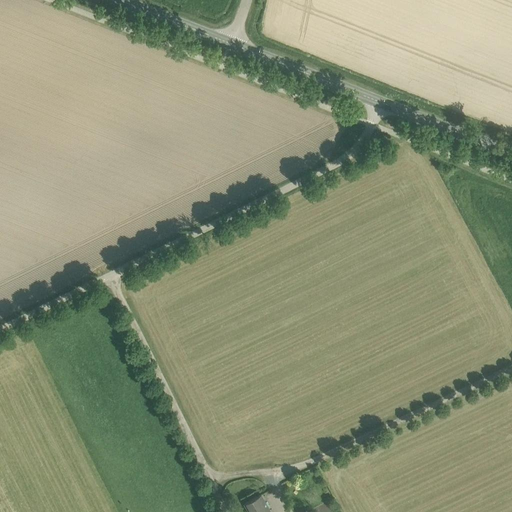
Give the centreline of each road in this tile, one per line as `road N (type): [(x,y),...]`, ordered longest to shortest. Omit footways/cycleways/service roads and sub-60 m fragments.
road 1 (unclassified): [(0,328),(349,151),(381,101)]
road 2 (track): [(511,369),(295,470)]
road 3 (tertiary): [(381,101),(234,45)]
road 4 (tertiary): [(511,153),(381,101)]
road 5 (tertiary): [(234,45),(119,0)]
